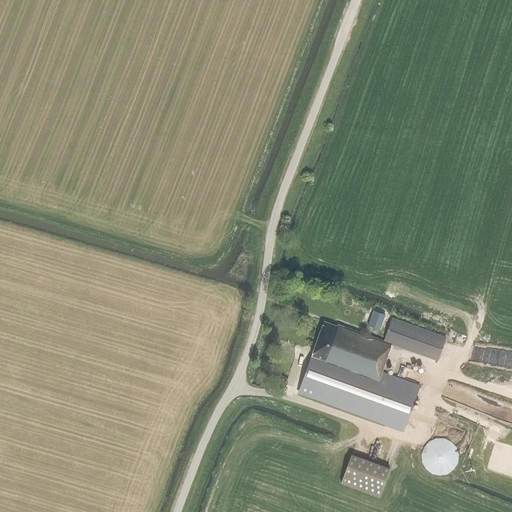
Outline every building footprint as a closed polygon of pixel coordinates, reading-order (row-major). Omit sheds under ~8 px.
[(385,316),(374,311),(368,326),(380,330),(385,316)] [(420,386),(382,372),(392,344),(437,360),(445,337),(392,318),(384,341),(338,324),(337,326),(324,322),(298,392),(403,431),(420,386)] [(400,373),(409,377),(413,369),(404,365),(400,373)] [(444,438),(436,438),(429,441),(424,447),(421,454),(422,463),(426,469),(432,474),(439,475),(447,474),(454,469),(458,463),(459,455),(456,447),(451,442),(444,438)] [(351,454),(350,458),(345,472),(341,483),(379,497),(390,468),(351,454)]
